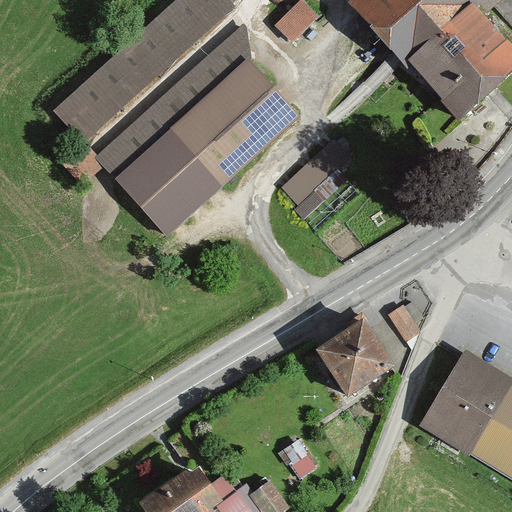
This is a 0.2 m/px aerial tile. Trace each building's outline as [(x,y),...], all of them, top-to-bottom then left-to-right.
[(242,0),(165,0),(47,104),(168,233),(303,114),(244,54),(242,0)] [(308,0),(299,0),(277,24),(294,40),(320,11),(308,0)] [(349,0),(459,119),(511,70),(511,33),(488,7),(495,0),(349,0)] [(282,184),(309,215),(353,177),(345,168),(357,158),(338,136),(282,184)] [(402,306),(389,314),(406,340),(419,331),(402,306)] [(395,369),(364,319),(317,347),(347,398),(395,369)] [(511,381),(474,359),(427,432),(511,482),(511,381)] [(301,436),(283,450),(303,477),(321,463),(301,436)] [(205,511),(224,500),(199,463),(145,498),(154,511),(205,511)]
